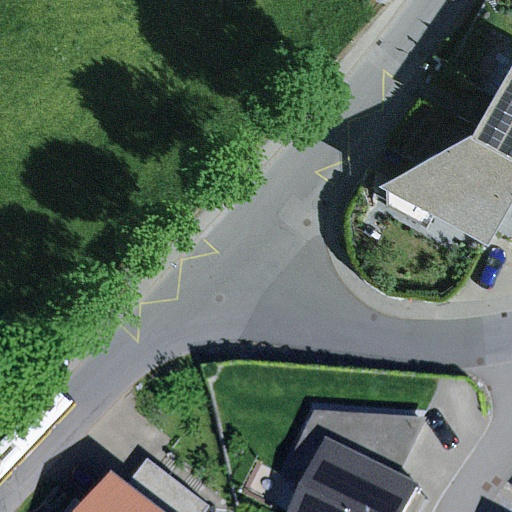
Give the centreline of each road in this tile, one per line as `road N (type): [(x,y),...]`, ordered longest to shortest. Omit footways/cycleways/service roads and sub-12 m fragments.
road 1 (tertiary): [(227,257),(438,0)]
road 2 (tertiary): [(0,492),(227,257)]
road 3 (residential): [(227,257),(293,314),(342,329),(417,343),(511,337)]
